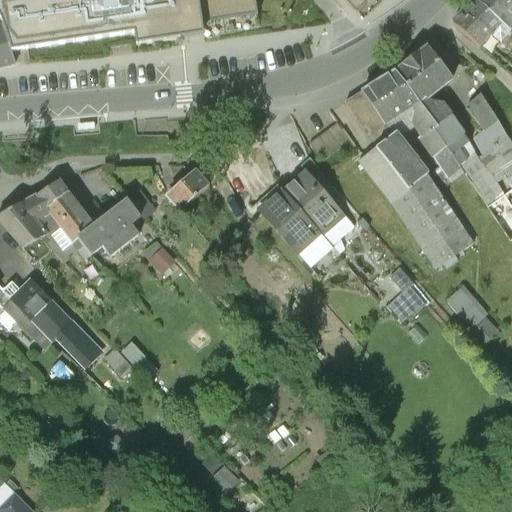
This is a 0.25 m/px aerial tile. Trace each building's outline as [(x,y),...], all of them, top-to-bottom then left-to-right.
[(0,0),(0,23),(3,30),(11,52),(133,35),(135,47),(192,37),(259,28),(255,0),(0,0)] [(384,0),(340,0),(362,20),(384,0)] [(511,31),(508,28),(477,0),(474,0),(452,24),(477,47),(490,34),(499,42),(492,50),(511,67),(511,31)] [(511,23),(511,0),(477,0),(508,28),(511,23)] [(11,52),(3,30),(0,30),(0,69),(16,68),(11,52)] [(450,79),(425,47),(393,72),(436,127),(450,116),(442,105),(428,103),(425,99),(450,79)] [(393,72),(359,92),(382,125),(410,108),(414,112),(412,124),(422,138),(431,131),(436,127),(393,72)] [(496,122),(480,97),(466,107),(482,130),(496,122)] [(436,127),(431,131),(444,149),(463,134),(450,116),(436,127)] [(307,143),(322,161),(349,140),(334,121),(307,143)] [(511,149),(496,122),(482,130),(471,139),(497,174),(501,171),(511,189),(511,149)] [(395,125),(353,154),(432,267),(474,238),(395,125)] [(444,149),(431,131),(422,138),(419,141),(431,159),(428,168),(438,183),(457,168),(444,149)] [(196,169),(167,193),(182,209),(209,183),(196,169)] [(345,201),(318,170),(309,178),(336,209),(345,201)] [(309,178),(305,173),(283,193),(319,235),(342,215),(336,209),(309,178)] [(62,179),(25,203),(47,234),(58,227),(47,210),(72,194),(62,179)] [(319,235),(283,193),(259,212),(297,254),(319,235)] [(96,225),(72,194),(47,210),(58,227),(72,244),(78,239),(96,225)] [(47,234),(25,203),(0,218),(0,220),(23,249),(47,234)] [(96,225),(78,239),(90,256),(91,257),(103,248),(110,258),(138,237),(131,227),(139,221),(126,204),(96,225)] [(58,227),(47,234),(53,240),(47,244),(64,262),(78,251),(72,244),(58,227)] [(85,260),(90,256),(78,239),(72,244),(78,251),(85,260)] [(400,266),(390,276),(404,290),(387,305),(403,323),(430,298),(400,266)] [(44,332),(62,314),(29,282),(12,300),(14,301),(44,332)] [(485,341),(501,326),(462,283),(446,298),(485,341)] [(44,349),(52,340),(44,332),(14,301),(5,310),(44,349)] [(101,353),(62,314),(44,332),(52,340),(84,371),(101,353)] [(133,344),(123,352),(133,364),(143,356),(133,344)] [(116,351),(105,360),(120,377),(131,368),(116,351)] [(215,455),(203,463),(211,474),(223,466),(215,455)] [(212,476),(225,492),(239,481),(226,465),(212,476)] [(0,488),(0,507),(14,493),(5,484),(0,488)] [(34,511),(14,493),(0,507),(0,511),(34,511)]
